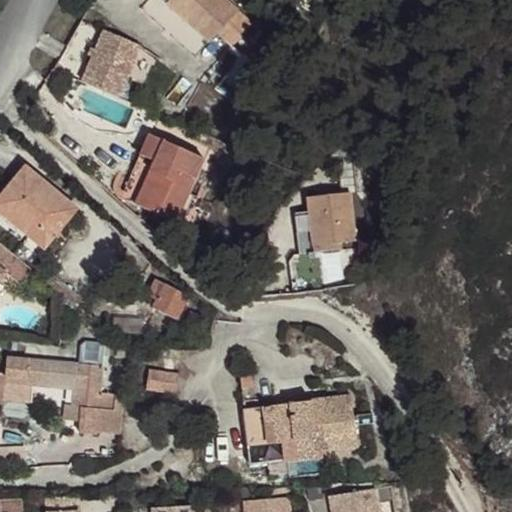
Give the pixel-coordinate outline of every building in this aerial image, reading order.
[(225,0),(169,0),(167,3),(210,42),(220,31),(235,45),(253,25),(225,0)] [(101,30),(79,82),(116,97),(138,45),(101,30)] [(205,159),(150,135),(121,199),(176,223),(205,159)] [(77,209),(26,167),(0,197),(0,212),(44,249),(77,209)] [(314,253),(343,250),(342,243),(356,241),(350,193),(308,198),(310,213),(295,215),(300,255),(314,253)] [(0,281),(18,260),(0,243),(0,281)] [(84,301),(64,284),(53,275),(47,283),(63,297),(77,309),(84,301)] [(164,284),(155,278),(146,294),(156,299),(164,284)] [(188,296),(164,284),(156,299),(152,307),(176,320),(188,296)] [(98,433),(120,436),(122,411),(114,410),(116,395),(101,394),(104,367),(7,358),(5,376),(0,375),(0,401),(3,402),(5,384),(27,387),(27,384),(75,388),(73,405),(72,421),(81,422),(80,433),(98,435),(98,433)] [(175,395),(178,374),(149,370),(146,390),(175,395)] [(114,410),(122,411),(123,395),(116,395),(114,410)] [(351,396),(243,410),(244,415),(247,445),(249,465),(258,464),(296,459),(294,441),(316,438),(318,451),(322,450),(358,446),(351,396)] [(72,421),(73,405),(64,405),(63,421),(72,421)] [(316,438),(294,441),(296,459),(323,455),(322,450),(318,451),(316,438)] [(331,497),(333,511),(381,511),(380,505),(396,502),(393,487),(331,497)] [(79,511),(79,496),(46,497),(46,511),(79,511)] [(23,511),(23,498),(0,499),(0,511),(23,511)] [(290,511),(290,498),(245,502),(245,511),(290,511)]
